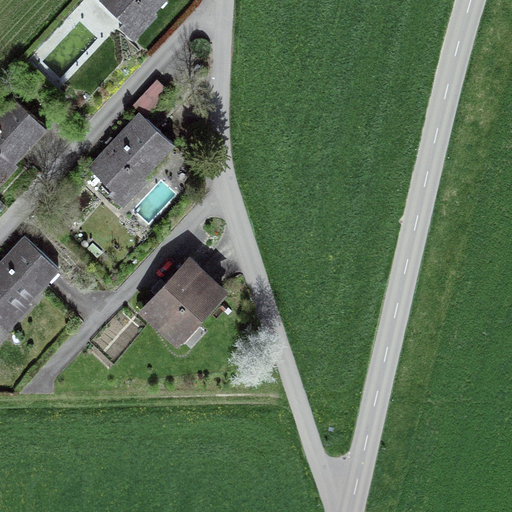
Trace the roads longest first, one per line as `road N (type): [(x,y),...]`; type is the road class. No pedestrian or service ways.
road 1 (unclassified): [(351,503),(315,454),(224,181),(218,126),(225,0)]
road 2 (tertiary): [(351,503),(470,0)]
